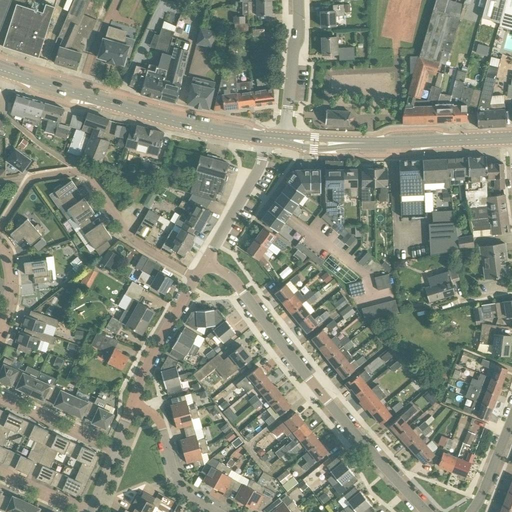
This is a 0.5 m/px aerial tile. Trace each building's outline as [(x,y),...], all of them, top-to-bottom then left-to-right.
[(0,0),(0,31),(0,30),(11,0),(0,0)] [(59,48),(54,63),(77,70),(85,46),(80,44),(84,37),(88,39),(97,21),(84,15),(91,0),(74,0),(58,38),(62,40),(59,48)] [(447,0),(436,0),(420,57),(419,58),(439,63),(446,65),(460,18),(464,5),(447,0)] [(487,0),(482,18),(500,23),(506,0),(487,0)] [(511,0),(506,0),(499,28),(511,31),(511,0)] [(272,11),(272,2),(257,2),(248,2),(248,15),(257,15),(257,16),(272,15),(272,11)] [(17,4),(3,47),(39,58),(55,7),(46,4),(43,13),(17,4)] [(344,13),(344,5),(333,6),(333,11),(321,12),(321,27),(336,26),(335,17),(344,16),(344,13)] [(122,45),(126,32),(110,27),(106,40),(104,39),(98,57),(108,60),(107,62),(114,64),(115,62),(124,65),(127,57),(129,57),(132,48),(122,45)] [(173,38),(175,32),(161,28),(155,49),(163,51),(158,67),(149,64),(148,69),(137,66),(134,74),(133,73),(130,86),(142,89),(141,94),(160,100),(171,56),(167,54),(170,45),(173,38)] [(197,44),(212,48),(216,32),(201,28),(197,44)] [(192,44),(173,38),(170,45),(167,54),(171,56),(160,100),(176,104),(180,86),(192,44)] [(337,48),(337,38),(336,38),(322,38),(323,55),(338,54),(341,53),(342,61),(355,60),(354,48),(337,48)] [(489,47),(478,44),(476,53),(487,56),(489,47)] [(415,74),(419,58),(420,57),(410,57),(410,74),(415,74)] [(403,124),(414,124),(425,124),(424,101),(414,102),(415,98),(420,99),(427,72),(436,75),(439,63),(419,58),(415,74),(402,116),(403,124)] [(478,128),(487,128),(486,106),(490,106),(490,105),(495,81),(498,71),(488,69),(483,92),(478,108),(477,112),(478,128)] [(187,105),(195,106),(194,108),(201,109),(202,108),(209,110),(210,108),(214,109),(222,77),(195,71),(187,105)] [(435,104),(436,123),(455,123),(454,105),(459,105),(464,87),(463,87),(467,73),(458,71),(450,104),(437,104),(435,104)] [(214,109),(214,111),(224,110),(239,108),(237,93),(236,83),(236,75),(227,76),(222,77),(214,109)] [(251,81),(236,83),(237,93),(239,108),(247,107),(255,106),(254,92),(253,87),(251,87),(251,81)] [(454,105),(455,123),(467,123),(466,105),(470,105),(478,108),(483,92),(464,87),(459,105),(454,105)] [(424,101),(425,124),(436,123),(435,104),(437,104),(442,89),(435,88),(431,101),(424,101)] [(274,89),(254,92),(255,106),(275,104),(274,89)] [(26,112),(30,99),(17,95),(11,114),(24,118),(26,112)] [(30,99),(26,112),(24,118),(32,121),(31,125),(38,127),(41,119),(42,116),(45,103),(30,99)] [(42,116),(41,119),(48,121),(45,132),(67,139),(71,127),(59,124),(64,109),(45,103),(42,116)] [(486,106),(487,128),(506,127),(505,104),(490,105),(490,106),(486,106)] [(350,112),(327,111),(326,111),(325,124),(325,125),(349,126),(350,125),(353,122),(354,117),(353,116),(351,113),(350,112)] [(106,129),(109,120),(88,113),(82,131),(86,132),(85,134),(92,137),(91,139),(84,158),(100,164),(109,140),(102,138),(105,129),(106,129)] [(116,124),(114,136),(126,138),(128,126),(116,124)] [(158,156),(164,134),(152,130),(137,126),(130,149),(137,150),(139,142),(148,144),(146,153),(158,156)] [(84,137),(77,155),(84,158),(91,139),(84,137)] [(28,143),(23,139),(19,145),(24,149),(28,143)] [(123,148),(126,141),(119,139),(117,145),(123,148)] [(16,151),(8,161),(22,172),(30,161),(16,151)] [(192,195),(211,201),(215,202),(217,195),(222,196),(225,186),(229,172),(226,171),(228,164),(220,161),(221,159),(208,156),(208,158),(201,156),(190,194),(192,195)] [(486,175),(486,165),(486,157),(467,158),(469,176),(469,182),(486,181),(486,179),(486,175)] [(447,177),(450,177),(465,176),(464,158),(447,159),(447,177)] [(450,188),(450,177),(447,177),(447,159),(423,160),(425,190),(450,188)] [(425,217),(425,190),(423,160),(399,161),(401,218),(411,217),(411,221),(418,221),(418,217),(425,217)] [(486,165),(486,175),(486,179),(494,179),(494,190),(504,190),(504,178),(503,163),(495,164),(486,165)] [(160,168),(152,164),(148,172),(156,176),(160,168)] [(374,169),(375,187),(381,187),(381,194),(379,194),(380,201),(389,201),(387,169),(384,169),(384,168),(374,169)] [(310,170),(304,170),(295,170),(287,181),(287,182),(305,195),(306,195),(305,195),(307,193),(310,192),(310,193),(311,193),(311,192),(320,192),(320,193),(321,193),(320,169),(320,170),(310,170)] [(343,170),(344,187),(350,187),(350,198),(358,198),(357,169),(343,170)] [(369,187),(375,187),(374,169),(365,169),(365,170),(361,170),(362,202),(371,202),(371,194),(369,195),(369,187)] [(343,170),(330,170),(325,170),(326,212),(326,213),(330,217),(335,221),(340,225),(344,230),(343,170)] [(63,187),(61,185),(54,190),(64,205),(74,198),(71,193),(77,188),(72,181),(63,187)] [(472,232),(490,230),(487,197),(486,181),(469,182),(464,182),(467,205),(472,232)] [(305,195),(287,182),(289,183),(282,192),(298,204),(299,204),(298,204),(305,195),(305,196),(305,195)] [(298,204),(298,205),(298,204),(282,192),(282,193),(276,201),(275,201),(275,202),(275,203),(276,202),(291,214),(292,213),(298,204)] [(206,209),(211,201),(192,195),(187,204),(182,201),(179,207),(190,213),(206,222),(211,212),(206,209)] [(510,233),(505,195),(487,197),(490,230),(491,230),(492,235),(510,233)] [(89,206),(84,198),(78,203),(74,198),(64,205),(59,208),(63,214),(68,210),(73,217),(89,206)] [(143,206),(150,209),(152,206),(151,203),(146,200),(143,206)] [(268,210),(285,223),(285,222),(291,214),(276,202),(275,203),(269,210),(268,210)] [(95,213),(89,206),(73,217),(82,230),(92,223),(88,218),(95,213)] [(146,216),(157,222),(160,216),(149,210),(146,216)] [(284,223),(285,223),(268,210),(268,211),(262,219),(261,220),(278,232),(278,231),(284,223)] [(459,250),(457,238),(453,211),(432,212),(433,224),(429,224),(431,256),(459,250)] [(206,222),(190,213),(187,219),(181,215),(175,225),(181,229),(182,228),(192,234),(195,229),(200,232),(206,222)] [(326,213),(322,218),(326,222),(330,217),(326,213)] [(143,221),(154,227),(157,222),(146,216),(143,221)] [(330,217),(326,222),(331,226),(335,221),(330,217)] [(12,235),(14,238),(18,243),(25,237),(27,240),(26,240),(27,241),(27,240),(31,244),(30,245),(31,245),(46,233),(41,228),(42,227),(41,227),(38,224),(35,227),(28,219),(24,222),(21,219),(16,226),(18,228),(11,234),(12,235),(11,236),(12,235)] [(335,221),(331,226),(336,230),(340,225),(335,221)] [(90,242),(107,230),(102,223),(95,228),(92,223),(82,230),(90,242)] [(340,225),(336,230),(340,234),(344,230),(340,225)] [(182,228),(181,229),(179,234),(172,230),(169,235),(192,247),(194,243),(192,242),(195,236),(192,234),(182,228)] [(256,240),(267,248),(271,242),(283,251),(287,245),(276,236),(264,228),(256,240)] [(112,238),(107,230),(90,242),(100,256),(111,246),(107,241),(112,238)] [(355,239),(347,233),(343,239),(350,245),(355,239)] [(192,247),(169,235),(167,239),(161,250),(171,256),(174,250),(184,256),(187,250),(189,251),(192,247)] [(457,238),(459,250),(474,247),(473,236),(457,238)] [(35,245),(40,250),(47,244),(42,239),(35,245)] [(262,256),(267,248),(256,240),(247,252),(258,260),(264,267),(268,263),(262,256)] [(299,242),(296,247),(301,251),(304,246),(299,242)] [(505,244),(499,245),(480,247),(481,256),(484,256),(487,279),(496,278),(496,279),(498,278),(498,277),(506,276),(505,262),(508,262),(505,244)] [(304,246),(301,251),(306,254),(309,250),(304,246)] [(298,250),(293,255),(302,262),(306,257),(298,250)] [(309,250),(306,254),(311,258),(314,254),(309,250)] [(314,254),(311,258),(315,262),(319,258),(314,254)] [(104,255),(100,263),(111,269),(116,262),(104,255)] [(369,259),(365,255),(359,262),(363,266),(369,259)] [(319,258),(315,262),(320,266),(324,261),(319,258)] [(172,280),(155,271),(159,265),(148,259),(141,271),(143,272),(138,281),(150,288),(151,286),(165,294),(172,280)] [(47,261),(24,263),(24,264),(23,265),(24,265),(26,275),(34,274),(34,277),(35,277),(36,283),(35,283),(35,284),(54,282),(53,275),(54,275),(54,274),(53,274),(53,270),(48,271),(47,261)] [(73,267),(72,269),(75,273),(84,266),(80,261),(73,267)] [(438,277),(428,280),(431,287),(425,289),(429,302),(456,294),(452,282),(460,280),(457,269),(437,275),(438,277)] [(332,279),(327,272),(321,277),(326,284),(332,279)] [(94,278),(85,273),(80,283),(89,287),(94,278)] [(385,289),(392,287),(389,274),(382,276),(385,289)] [(283,303),(298,291),(294,285),(301,279),(297,275),(275,293),(283,303)] [(382,276),(375,278),(378,291),(385,289),(382,276)] [(359,296),(366,294),(363,281),(356,283),(359,296)] [(125,310),(133,314),(148,323),(154,312),(136,301),(143,288),(133,282),(125,295),(131,299),(125,310)] [(356,283),(349,284),(352,297),(359,296),(356,283)] [(291,313),(302,305),(306,301),(314,295),(313,295),(310,290),(302,296),(298,291),(283,303),(291,313)] [(316,298),(314,295),(306,301),(310,305),(317,299),(316,298)] [(338,310),(348,302),(343,297),(334,304),(338,310)] [(392,315),(399,313),(395,300),(389,302),(392,315)] [(511,301),(482,306),(482,308),(474,309),(476,322),(484,321),(483,314),(496,312),(498,319),(507,317),(507,320),(511,319),(511,301)] [(382,303),(385,316),(392,315),(389,302),(382,303)] [(375,305),(379,318),(385,316),(382,303),(375,305)] [(310,315),(302,305),(291,313),(299,323),(310,315)] [(354,312),(349,305),(340,313),(345,319),(350,316),(354,312)] [(369,307),(372,320),(379,318),(375,305),(369,307)] [(369,307),(362,309),(365,321),(372,320),(369,307)] [(205,311),(206,327),(214,326),(216,329),(226,321),(227,320),(219,310),(210,311),(209,310),(205,311)] [(22,327),(26,328),(43,334),(43,333),(46,324),(57,328),(60,321),(31,311),(28,320),(25,318),(22,327)] [(206,327),(205,311),(196,311),(196,312),(192,312),(185,324),(197,331),(199,328),(206,327)] [(314,320),(310,315),(299,323),(307,333),(330,315),(326,311),(319,317),(319,316),(314,320)] [(141,334),(148,323),(133,314),(127,326),(141,334)] [(116,334),(123,323),(112,317),(106,328),(116,334)] [(326,326),(327,326),(330,331),(337,325),(334,321),(333,320),(326,326)] [(236,333),(226,321),(216,329),(207,336),(211,340),(217,335),(223,343),(236,333)] [(483,353),(492,354),(509,356),(511,337),(495,335),(496,326),(482,325),(480,344),(477,351),(483,353)] [(182,332),(177,340),(198,352),(200,348),(193,344),(196,341),(195,340),(198,335),(185,327),(182,333),(182,332)] [(43,334),(26,328),(23,336),(19,334),(16,343),(20,344),(32,348),(37,350),(41,340),(54,345),(56,338),(43,333),(43,334)] [(320,349),(330,340),(322,330),(312,339),(320,349)] [(84,332),(75,331),(74,339),(83,340),(84,332)] [(102,359),(108,362),(122,369),(128,358),(121,354),(122,352),(116,349),(119,342),(97,334),(92,346),(105,352),(102,359)] [(335,337),(330,340),(320,349),(328,359),(343,346),(350,341),(347,337),(340,342),(335,337)] [(198,352),(177,340),(172,348),(173,349),(170,354),(183,362),(186,356),(189,353),(195,357),(198,352)] [(350,341),(343,346),(328,359),(336,369),(347,360),(352,356),(347,351),(347,350),(353,345),(350,341)] [(78,346),(69,343),(67,349),(75,352),(78,346)] [(32,348),(20,344),(17,350),(30,354),(32,348)] [(224,361),(219,354),(193,375),(199,382),(200,382),(200,381),(216,368),(225,380),(240,368),(252,359),(242,346),(230,355),(224,361)] [(217,354),(213,349),(206,355),(210,360),(217,354)] [(394,356),(390,351),(382,358),(386,363),(394,356)] [(161,372),(164,380),(179,376),(178,371),(176,366),(179,362),(168,356),(161,369),(162,372),(161,372)] [(350,364),(347,360),(336,369),(344,379),(366,361),(363,357),(356,362),(355,360),(350,364)] [(12,386),(14,381),(19,371),(18,371),(11,368),(14,362),(5,358),(0,369),(0,370),(2,371),(0,374),(0,380),(2,381),(1,382),(10,386),(10,385),(12,386)] [(481,365),(488,368),(490,363),(483,360),(482,360),(480,365),(481,365)] [(398,361),(390,368),(394,372),(402,366),(398,361)] [(485,375),(492,378),(502,382),(507,369),(490,363),(488,368),(485,375)] [(256,386),(267,377),(258,367),(236,385),(240,389),(246,385),(250,390),(256,386)] [(19,371),(14,381),(19,383),(17,388),(21,390),(21,391),(30,395),(37,379),(25,374),(26,371),(19,368),(18,371),(19,371)] [(454,370),(452,377),(457,379),(460,372),(454,370)] [(352,389),(357,394),(367,386),(365,383),(372,378),(366,371),(351,383),(349,381),(345,384),(350,390),(352,389)] [(186,374),(179,376),(164,380),(166,389),(167,389),(168,395),(183,391),(181,385),(182,385),(181,381),(188,379),(188,378),(186,374)] [(472,385),(487,391),(497,395),(502,382),(492,378),(485,375),(482,383),(474,380),(472,385)] [(256,386),(260,391),(264,396),(275,387),(267,377),(256,386)] [(37,379),(30,395),(40,399),(44,401),(46,395),(52,398),(58,385),(51,383),(50,385),(37,379)] [(198,383),(191,385),(193,391),(199,389),(198,383)] [(58,385),(52,398),(57,400),(55,406),(59,407),(58,408),(68,412),(75,397),(63,392),(64,388),(58,385)] [(371,391),(367,386),(357,394),(361,401),(359,402),(363,406),(382,391),(378,385),(371,391)] [(479,394),(476,401),(482,404),(493,408),(497,395),(487,391),(472,385),(470,390),(479,394)] [(275,387),(264,396),(272,406),(283,397),(275,387)] [(386,396),(382,391),(363,406),(366,410),(368,408),(373,415),(383,406),(379,401),(386,396)] [(252,405),(259,399),(255,395),(248,401),(252,405)] [(171,406),(174,417),(198,411),(196,404),(187,406),(184,396),(171,400),(173,406),(171,406)] [(432,405),(438,400),(435,397),(435,396),(428,402),(429,403),(432,406),(432,405)] [(75,397),(68,412),(77,416),(78,416),(82,418),(84,413),(89,415),(95,404),(89,401),(88,403),(75,397)] [(95,404),(89,415),(95,418),(93,423),(97,425),(96,425),(105,429),(106,429),(109,423),(111,424),(115,415),(104,410),(108,401),(98,397),(95,404)] [(272,406),(267,410),(272,415),(265,421),(269,425),(291,407),(283,397),(272,406)] [(263,403),(259,399),(252,405),(256,410),(263,403)] [(225,400),(220,405),(224,410),(229,405),(225,400)] [(482,404),(476,401),(474,401),(471,408),(465,406),(463,411),(488,421),(493,408),(482,404)] [(400,403),(393,408),(396,412),(403,407),(400,403)] [(239,425),(255,412),(250,406),(237,416),(229,406),(223,411),(232,421),(234,419),(239,425)] [(387,411),(383,406),(373,415),(381,425),(391,416),(387,411)] [(417,411),(413,406),(390,426),(399,436),(409,427),(405,422),(417,411)] [(214,408),(210,411),(209,412),(213,416),(218,412),(214,408)] [(198,411),(174,417),(177,429),(184,427),(185,433),(194,430),(191,420),(200,417),(198,411)] [(295,413),(272,431),(277,437),(290,427),(293,431),(304,423),(295,413)] [(23,435),(29,423),(9,414),(8,417),(4,416),(0,424),(0,435),(7,439),(11,430),(23,435)] [(425,422),(426,423),(428,426),(434,420),(434,419),(431,416),(425,422)] [(428,426),(425,422),(418,428),(417,427),(413,431),(409,427),(399,436),(407,445),(417,436),(422,432),(428,426)] [(29,423),(23,435),(36,441),(32,450),(43,455),(53,434),(52,434),(51,438),(47,436),(49,432),(29,423)] [(231,428),(227,423),(221,428),(225,433),(231,428)] [(304,423),(293,431),(288,435),(292,441),(286,446),(285,445),(275,452),(280,459),(290,451),(297,445),(312,433),(304,423)] [(432,430),(428,426),(422,432),(425,436),(432,430)] [(194,430),(185,433),(187,439),(180,441),(184,452),(207,445),(206,438),(197,441),(194,430)] [(468,431),(463,443),(469,446),(474,434),(468,431)] [(229,441),(234,437),(235,436),(231,432),(225,437),(229,441)] [(245,437),(248,441),(254,437),(250,433),(245,437)] [(312,433),(297,445),(290,451),(293,455),(305,445),(309,451),(320,443),(312,433)] [(53,434),(43,455),(54,460),(58,451),(71,457),(76,444),(57,435),(55,439),(51,437),(53,434)] [(7,439),(0,435),(0,461),(9,466),(15,453),(3,447),(7,439)] [(426,446),(417,436),(407,445),(416,455),(426,446)] [(243,442),(238,437),(232,443),(236,448),(243,442)] [(447,439),(444,447),(450,449),(454,441),(447,439)] [(432,441),(426,446),(416,455),(425,464),(426,463),(435,455),(434,454),(436,453),(438,448),(432,441)] [(320,443),(309,451),(305,455),(310,461),(303,467),(306,471),(328,453),(320,443)] [(76,444),(71,457),(83,463),(79,472),(91,477),(99,458),(98,459),(94,457),(96,453),(76,444)] [(207,445),(184,452),(187,464),(193,462),(195,468),(205,465),(203,459),(202,455),(209,452),(207,445)] [(43,455),(32,450),(28,459),(15,453),(9,466),(29,475),(31,471),(34,473),(33,476),(43,455)] [(452,471),(457,458),(443,453),(438,466),(452,471)] [(457,458),(452,471),(466,477),(474,455),(469,453),(466,462),(457,458)] [(54,460),(43,455),(33,476),(34,476),(35,473),(39,474),(37,478),(57,487),(63,475),(50,469),(54,460)] [(438,456),(435,455),(426,463),(434,465),(438,456)] [(330,484),(349,469),(343,461),(343,462),(339,457),(327,467),(331,471),(330,472),(333,475),(327,480),(330,484)] [(203,481),(214,487),(226,466),(220,462),(216,469),(212,467),(211,467),(206,464),(201,472),(207,476),(203,481)] [(226,466),(214,487),(224,493),(228,487),(233,490),(235,487),(238,482),(228,476),(232,469),(226,466)] [(262,472),(258,468),(254,472),(258,476),(262,472)] [(305,476),(310,484),(321,477),(316,469),(305,476)] [(349,469),(330,484),(334,488),(339,483),(342,486),(343,485),(347,490),(358,481),(354,476),(355,476),(349,469)] [(277,478),(282,485),(292,477),(287,470),(277,478)] [(82,496),(91,477),(79,472),(75,480),(63,475),(57,487),(76,496),(78,493),(82,495),(81,495),(82,496)] [(272,477),(263,472),(261,477),(270,482),(272,477)] [(238,482),(235,487),(233,490),(238,493),(235,499),(245,505),(257,483),(250,479),(246,486),(238,482)] [(308,487),(303,480),(298,485),(303,491),(308,487)] [(257,483),(245,505),(256,511),(257,508),(260,510),(272,500),(272,499),(275,493),(264,487),(257,483)] [(350,504),(344,509),(345,511),(349,511),(366,499),(360,492),(356,487),(344,497),(350,504)] [(134,511),(151,511),(155,506),(152,504),(154,499),(144,493),(141,498),(138,496),(132,506),(136,508),(134,511)] [(329,500),(323,493),(319,497),(324,504),(329,500)] [(511,494),(508,493),(503,507),(511,509),(511,494)] [(5,499),(1,509),(7,511),(22,511),(27,502),(17,498),(17,499),(13,497),(11,502),(5,499)] [(272,511),(291,511),(298,507),(293,502),(287,507),(281,499),(280,498),(272,504),(276,509),(272,511)] [(366,499),(349,511),(373,511),(375,511),(371,506),(372,506),(366,499)] [(27,502),(22,511),(38,511),(40,509),(36,507),(27,502)]
